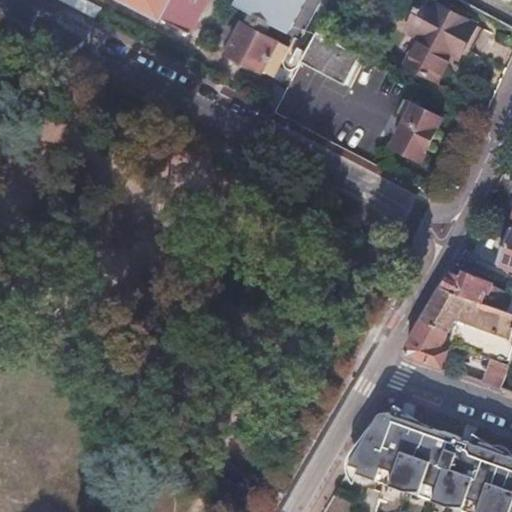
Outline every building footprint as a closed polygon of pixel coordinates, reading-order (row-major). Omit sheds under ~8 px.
[(125,0),(188,32),(204,0),(125,0)] [(236,0),(236,3),(235,2),(234,4),(252,13),(270,22),(287,31),(303,0),(236,0)] [(423,0),(412,21),(425,27),(406,62),(437,80),(457,45),(464,48),(477,23),(434,0),(423,0)] [(246,24),(243,22),(226,53),(261,71),(262,71),(272,76),(288,45),(264,33),(270,22),(252,13),(246,24)] [(318,30),(317,29),(301,60),(345,83),(361,53),(318,30)] [(404,108),(410,110),(391,145),(419,160),(428,142),(441,117),(408,100),(404,108)] [(511,224),(511,225),(497,262),(511,267),(511,224)] [(450,272),(441,287),(506,310),(511,294),(511,290),(475,278),(476,275),(464,271),(463,277),(450,272)] [(511,312),(506,310),(441,287),(412,335),(441,346),(449,331),(482,341),(486,342),(491,331),(511,338),(511,312)] [(486,342),(482,341),(477,352),(494,358),(510,364),(511,357),(511,338),(491,331),(486,342)] [(412,335),(405,346),(408,355),(440,366),(444,358),(448,349),(441,346),(412,335)] [(330,343),(319,337),(313,349),(323,355),(330,343)] [(444,358),(440,366),(485,382),(488,375),(444,358)] [(510,364),(494,358),(488,375),(485,382),(501,388),(510,364)] [(379,414),(344,473),(456,511),(511,511),(511,460),(489,452),(431,432),(379,414)]
